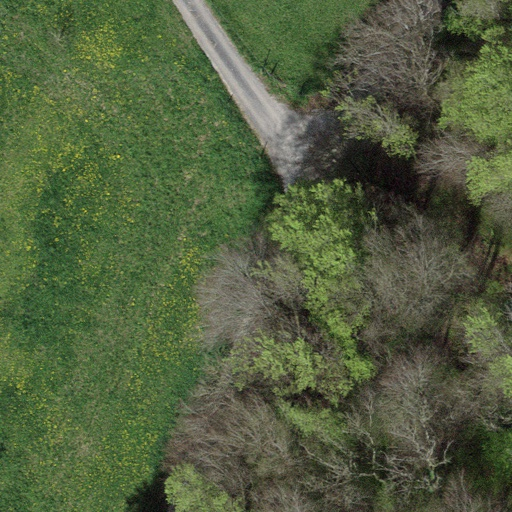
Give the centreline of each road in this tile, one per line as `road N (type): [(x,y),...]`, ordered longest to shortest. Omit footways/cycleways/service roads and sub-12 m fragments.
road 1 (unclassified): [(417,0),(284,176),(169,511)]
road 2 (track): [(284,176),(175,0)]
